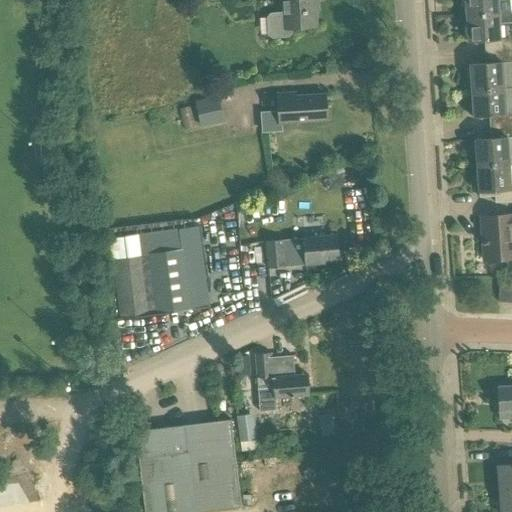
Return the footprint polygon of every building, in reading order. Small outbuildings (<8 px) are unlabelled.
[(282,0),(284,12),(271,13),(267,19),(268,36),(272,39),(289,37),(292,34),(291,30),(315,29),(313,0),(316,0),(282,0)] [(486,14),(511,12),(510,0),(464,0),(465,16),(486,14)] [(483,41),(483,52),(511,49),(511,12),(486,14),(465,16),(467,42),(483,41)] [(468,66),(470,91),(511,87),(511,49),(483,52),(484,65),(468,66)] [(511,87),(470,91),(472,116),(488,115),(488,127),(510,125),(511,125),(511,87)] [(277,97),(279,125),(327,122),(325,97),(295,99),(295,96),(277,97)] [(197,104),(202,127),(222,122),(216,99),(197,104)] [(180,110),(185,130),(194,128),(190,107),(180,110)] [(511,125),(510,125),(488,127),(489,139),(473,140),(475,165),(508,163),(511,162),(511,125)] [(508,163),(475,165),(477,193),(493,192),(494,203),(511,202),(511,189),(510,190),(508,163)] [(277,187),(282,200),(295,194),(290,182),(282,186),(277,187)] [(511,216),(479,219),(482,261),(511,259),(511,216)] [(112,260),(120,320),(208,308),(198,229),(137,237),(139,256),(112,260)] [(302,240),(265,243),(265,251),(266,265),(267,270),(284,268),(284,265),(304,264),(304,268),(322,266),(322,263),(336,262),(334,237),(302,240)] [(499,302),(510,302),(511,278),(499,278),(499,302)] [(257,389),(272,388),(273,399),(308,397),(306,376),(271,378),(270,354),(254,355),(257,389)] [(234,377),(245,376),(251,376),(250,356),(233,357),(234,377)] [(511,386),(498,388),(500,413),(511,411),(511,386)] [(229,421),(134,432),(143,511),(214,511),(239,509),(239,508),(229,421)] [(239,429),(241,443),(258,440),(256,427),(239,429)] [(511,465),(497,466),(499,491),(511,489),(511,465)] [(511,511),(511,489),(499,491),(500,511),(511,511)]
